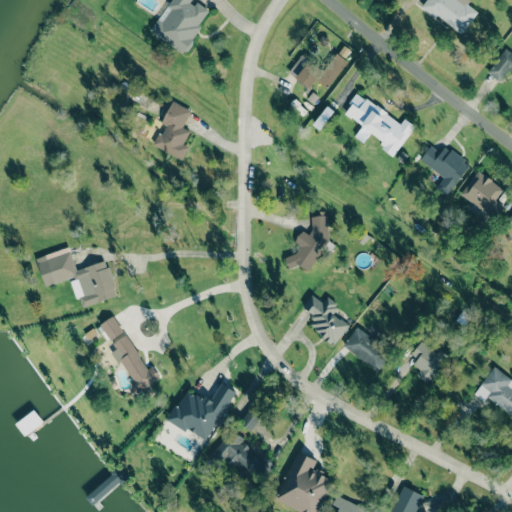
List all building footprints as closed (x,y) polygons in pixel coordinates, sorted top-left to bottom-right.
[(193,0),(171,0),(150,31),(183,54),(210,13),(193,1),(193,0)] [(421,5),(424,0),(465,0),(479,10),(461,33),(421,5)] [(488,71),(507,47),(511,51),(511,69),(508,69),(499,80),(488,71)] [(303,54),(288,72),(309,89),(316,80),(327,89),(348,62),(335,52),(322,69),(303,54)] [(384,142),(380,147),(393,157),(415,126),(404,118),(401,123),(366,98),(359,108),(352,103),(345,113),(384,142)] [(191,110),(172,101),(161,123),(164,124),(154,146),(182,160),(188,147),(183,145),(190,131),(183,128),(191,110)] [(436,188),(448,196),(469,163),(444,147),(441,152),(430,145),(420,161),(444,176),(436,188)] [(460,195),(493,218),(503,205),(495,200),(503,189),(477,170),(460,195)] [(311,216),(312,232),(297,233),(299,254),(287,254),(288,268),(325,266),(321,216),(311,216)] [(71,279),(80,307),(117,297),(107,260),(76,269),(69,247),(36,257),(44,286),(71,279)] [(323,303),(312,295),(303,307),(314,316),(307,325),(334,345),(349,325),(333,313),(338,305),(327,297),(323,303)] [(109,340),(123,333),(114,316),(100,323),(109,340)] [(380,369),(391,349),(354,329),(343,350),(380,369)] [(132,381),(130,383),(137,393),(160,378),(152,365),(148,368),(127,337),(111,348),(132,381)] [(413,364),(420,370),(416,375),(427,384),(447,359),(422,340),(411,354),(417,359),(413,364)] [(511,379),(494,366),(474,393),(483,401),(486,397),(511,416),(511,379)] [(236,391),(222,383),(210,402),(187,388),(168,420),(185,431),(187,429),(206,440),(236,391)] [(251,430),(261,414),(250,407),(240,423),(251,430)] [(276,501),(301,511),(300,511),(318,511),(331,479),(320,475),(322,472),(314,468),(317,460),(296,451),(276,501)] [(415,511),(423,495),(402,485),(389,511),(415,511)] [(331,511),(368,511),(370,509),(336,496),(331,509),(332,510),(331,511)]
